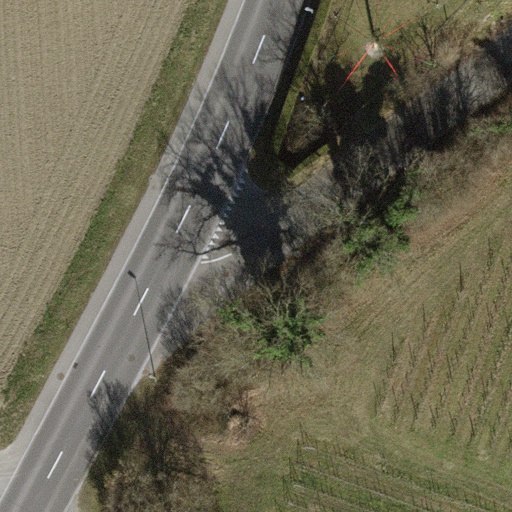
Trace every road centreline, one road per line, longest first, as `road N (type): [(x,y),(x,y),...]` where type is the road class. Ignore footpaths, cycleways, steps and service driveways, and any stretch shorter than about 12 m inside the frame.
road 1 (residential): [(170,249),(221,261),(239,253),(511,50)]
road 2 (secondary): [(170,249),(31,511)]
road 3 (secondary): [(280,0),(170,249)]
